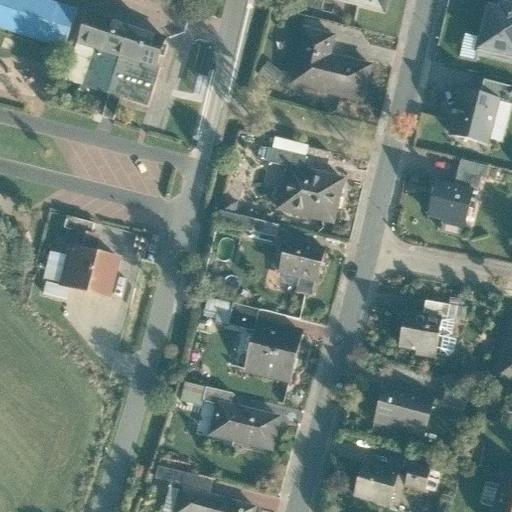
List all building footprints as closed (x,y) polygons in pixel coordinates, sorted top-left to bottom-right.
[(0,0),(0,24),(64,45),(76,8),(50,0),(0,0)] [(348,0),(385,10),(388,0),(348,0)] [(486,5),(476,51),(511,59),(511,4),(499,2),(498,7),(486,5)] [(76,42),(122,55),(105,116),(118,120),(122,107),(125,95),(152,103),(171,37),(84,13),(76,42)] [(330,22),(306,16),(291,82),(364,99),(372,65),(330,55),(335,33),(327,32),(330,22)] [(282,70),(269,60),(259,73),(272,82),(282,70)] [(480,96),(499,101),(511,104),(511,86),(484,80),(480,96)] [(464,93),(453,137),(488,146),(499,101),(480,96),(464,93)] [(273,162),(287,166),(277,206),(334,221),(345,179),(304,168),(310,144),(279,136),(273,162)] [(491,165),(461,158),(455,183),(437,179),(428,215),(469,225),(481,175),(489,177),(491,165)] [(260,216),(222,206),(219,219),(257,229),(260,216)] [(132,255),(101,248),(105,233),(82,227),(68,285),(121,298),(132,255)] [(326,247),(284,237),(277,268),(300,273),(296,289),(315,294),(326,247)] [(214,296),(211,309),(223,312),(220,321),(253,329),(242,369),(288,380),(300,330),(260,319),(262,308),(214,296)] [(471,323),(474,307),(429,298),(426,314),(404,309),(396,348),(445,357),(452,319),(471,323)] [(511,313),(495,376),(511,380),(511,313)] [(219,402),(210,437),(274,453),(283,419),(230,406),(233,392),(189,381),(184,401),(205,406),(207,399),(219,402)] [(428,395),(379,384),(369,424),(418,435),(428,395)] [(472,393),(448,386),(443,403),(467,410),(472,393)] [(407,475),(360,462),(351,495),(401,509),(408,483),(429,489),(435,469),(411,462),(407,475)] [(255,511),(257,507),(211,494),(215,479),(164,465),(161,477),(176,481),(168,511),(170,511),(255,511)] [(511,511),(511,475),(504,473),(492,511),(511,511)]
